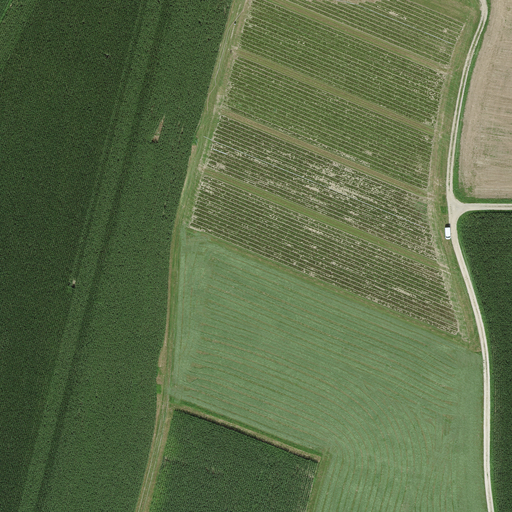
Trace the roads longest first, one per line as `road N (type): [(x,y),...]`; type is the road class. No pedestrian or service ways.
road 1 (track): [(181,198),(166,405),(141,511)]
road 2 (track): [(451,207),(484,348),(491,511)]
road 3 (track): [(511,208),(451,207),(459,103),(483,21),(481,0)]
